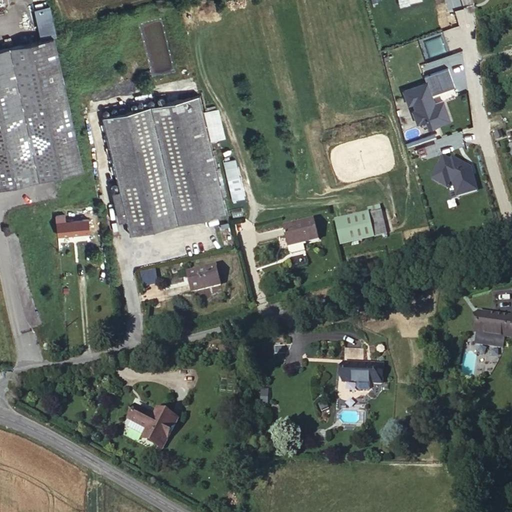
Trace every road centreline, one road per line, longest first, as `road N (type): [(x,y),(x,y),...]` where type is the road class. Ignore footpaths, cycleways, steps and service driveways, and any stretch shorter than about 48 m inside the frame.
road 1 (track): [(193,332),(408,282),(511,243)]
road 2 (unknown): [(141,346),(106,188),(0,207)]
road 3 (unclassified): [(0,391),(28,375),(193,332)]
road 4 (tertiary): [(0,415),(178,511)]
